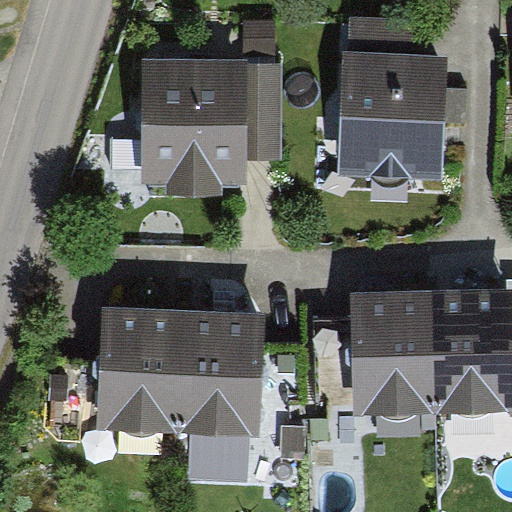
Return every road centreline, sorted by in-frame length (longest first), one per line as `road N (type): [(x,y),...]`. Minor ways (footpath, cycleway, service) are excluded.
road 1 (residential): [(0,256),(327,263),(511,248)]
road 2 (residential): [(73,0),(0,227)]
